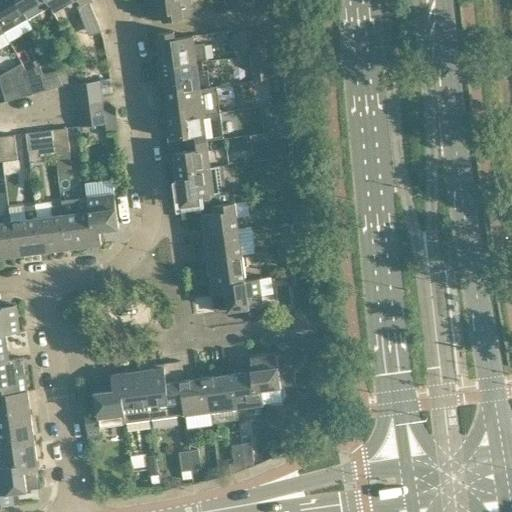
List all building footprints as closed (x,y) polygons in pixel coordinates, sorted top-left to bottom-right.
[(0,0),(0,22),(5,31),(28,18),(17,0),(0,0)] [(17,0),(28,18),(50,6),(46,0),(17,0)] [(46,0),(50,6),(53,12),(74,0),(77,0),(82,7),(92,0),(46,0)] [(145,0),(148,15),(163,13),(164,21),(192,17),(189,0),(145,0)] [(224,0),(225,9),(240,7),(239,0),(224,0)] [(251,56),(252,56),(266,54),(263,29),(248,31),(251,56)] [(158,33),(162,59),(177,57),(178,64),(208,60),(205,43),(195,44),(194,35),(175,38),(174,30),(158,33)] [(233,33),(236,58),(251,56),(248,31),(233,33)] [(162,60),(158,60),(160,77),(161,77),(164,77),(165,83),(165,85),(180,83),(181,90),(200,87),(211,86),(209,69),(203,70),(202,61),(178,64),(177,57),(162,59),(162,60)] [(283,60),(267,62),(271,88),(271,89),(273,105),(288,102),(286,87),(283,60)] [(23,62),(0,74),(0,79),(6,101),(19,98),(34,94),(27,69),(23,62)] [(41,65),(27,69),(34,94),(48,90),(45,78),(41,65)] [(45,78),(48,90),(63,85),(58,74),(45,78)] [(100,81),(75,83),(77,99),(102,96),(102,94),(113,92),(113,90),(113,88),(112,86),(112,84),(112,81),(111,79),(100,81)] [(165,85),(161,86),(163,104),(168,103),(169,111),(184,109),(185,116),(204,113),(218,111),(220,111),(217,85),(211,86),(200,87),(181,90),(180,83),(165,85)] [(79,111),(81,126),(106,123),(104,108),(79,111)] [(184,109),(169,111),(172,137),(187,136),(188,142),(207,140),(223,137),(220,111),(218,111),(204,113),(185,116),(184,109)] [(280,112),(282,130),(291,129),(289,111),(280,112)] [(67,128),(53,129),(56,155),(71,153),(67,128)] [(38,131),(26,133),(29,150),(39,149),(40,157),(56,155),(53,129),(38,131)] [(291,129),(282,130),(285,150),(294,149),(291,129)] [(15,135),(0,137),(4,162),(19,160),(15,135)] [(174,152),(177,178),(193,175),(192,168),(211,165),(207,140),(188,142),(187,136),(172,137),(172,138),(168,139),(170,152),(174,152)] [(193,175),(177,178),(181,205),(183,219),(187,218),(187,217),(202,215),(202,213),(216,211),(216,204),(235,202),(233,187),(226,188),(223,165),(211,167),(211,165),(192,168),(193,175)] [(100,230),(119,227),(113,179),(86,183),(87,197),(92,231),(100,230)] [(77,198),(62,200),(63,205),(63,206),(64,214),(64,216),(66,229),(73,228),(75,247),(102,244),(100,230),(92,231),(87,197),(77,198)] [(291,202),(293,221),(303,219),(301,200),(291,202)] [(216,211),(202,213),(202,215),(202,216),(205,239),(226,237),(225,229),(239,228),(247,227),(246,215),(237,216),(235,202),(216,204),(216,211)] [(25,219),(11,221),(13,236),(20,235),(23,254),(49,251),(47,231),(40,232),(38,217),(36,203),(24,205),(25,219)] [(53,215),(38,217),(40,232),(47,231),(49,251),(75,247),(73,228),(66,229),(64,216),(64,214),(63,206),(63,205),(52,206),(53,215)] [(0,220),(0,222),(0,257),(23,254),(20,235),(13,236),(11,221),(10,213),(0,213),(0,220)] [(303,219),(293,221),(296,240),(306,239),(303,219)] [(205,239),(209,265),(229,263),(228,256),(242,254),(239,228),(225,229),(226,237),(205,239)] [(209,265),(212,292),(226,290),(232,289),(231,282),(246,280),(242,254),(228,256),(229,263),(209,265)] [(293,266),(291,266),(291,272),(294,271),(294,274),(298,299),(299,313),(315,311),(313,296),(310,272),(309,264),(293,266)] [(226,290),(212,292),(212,293),(215,312),(228,310),(243,308),(245,320),(246,320),(274,316),(273,304),(263,305),(260,285),(259,278),(246,280),(231,282),(232,289),(226,290)] [(0,333),(7,333),(20,331),(17,304),(0,306),(0,333)] [(0,360),(10,359),(7,333),(0,333),(0,360)] [(329,337),(316,339),(319,364),(332,362),(329,337)] [(316,339),(303,340),(306,366),(319,364),(316,339)] [(303,340),(290,342),(293,367),(306,366),(303,340)] [(276,352),(249,356),(251,371),(251,370),(254,390),(262,389),(264,403),(282,401),(281,387),(296,385),(293,367),(290,342),(275,344),(276,352)] [(0,386),(13,384),(14,392),(28,390),(23,357),(10,359),(0,360),(0,386)] [(164,367),(138,371),(140,386),(148,385),(152,419),(184,415),(182,400),(176,400),(173,381),(166,382),(164,367)] [(251,371),(225,374),(228,393),(235,392),(237,408),(264,404),(262,389),(254,390),(251,370),(251,371)] [(313,371),(308,377),(309,384),(315,388),(322,387),(326,381),(326,375),(320,370),(313,371)] [(111,374),(111,375),(113,389),(113,390),(121,389),(125,422),(152,419),(148,385),(140,386),(138,371),(111,374)] [(225,374),(199,377),(202,397),(209,396),(211,411),(237,408),(235,392),(228,393),(225,374)] [(96,407),(84,408),(88,437),(100,436),(99,426),(125,422),(121,389),(113,390),(113,389),(111,375),(93,377),(95,392),(94,392),(96,407)] [(199,377),(173,381),(176,400),(182,400),(184,415),(211,411),(209,396),(202,397),(199,377)] [(0,386),(0,412),(11,412),(12,419),(31,416),(28,390),(14,392),(13,384),(0,386)] [(323,403),(316,417),(327,422),(334,408),(323,403)] [(0,439),(14,438),(15,445),(35,443),(31,416),(12,419),(11,412),(0,412),(0,439)] [(0,466),(18,464),(19,471),(25,471),(39,469),(35,443),(15,445),(14,438),(0,439),(0,466)] [(252,442),(242,443),(245,463),(255,462),(252,442)] [(234,464),(230,465),(231,473),(245,468),(245,463),(242,443),(232,445),(234,464)] [(199,449),(189,451),(192,469),(202,468),(199,449)] [(192,469),(189,451),(179,452),(182,470),(192,469)] [(147,456),(149,475),(159,474),(157,455),(147,456)] [(19,471),(18,464),(0,466),(0,505),(14,503),(13,492),(27,490),(27,489),(41,487),(39,469),(25,471),(19,471)]
